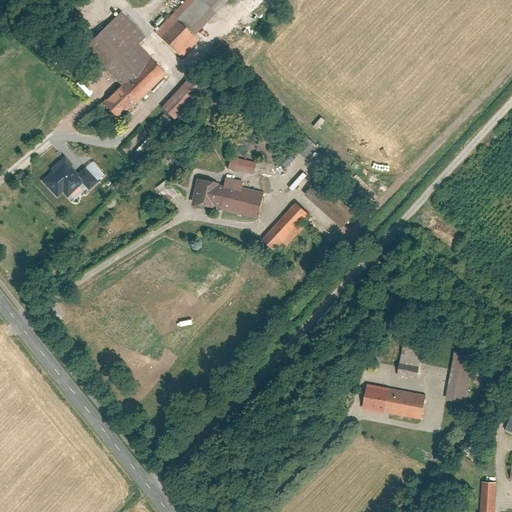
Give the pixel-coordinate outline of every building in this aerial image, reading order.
[(186,0),(172,15),(192,34),(223,0),(186,0)] [(86,44),(122,82),(149,57),(136,44),(144,36),(120,11),(86,44)] [(172,15),(156,32),(181,56),(197,39),(192,34),(172,15)] [(117,119),(165,74),(149,57),(122,82),(101,102),(117,119)] [(206,84),(193,72),(163,105),(176,117),(206,84)] [(139,154),(135,150),(148,136),(141,130),(124,150),(134,160),(139,154)] [(141,154),(153,141),(148,137),(136,150),(141,154)] [(228,155),(227,166),(255,170),(257,159),(228,155)] [(77,173),(64,158),(52,168),(54,170),(43,180),(55,194),(62,188),(67,194),(80,182),(74,175),(77,173)] [(96,179),(85,167),(77,175),(88,187),(96,179)] [(340,183),(325,170),(305,193),(345,227),(358,211),(334,190),(340,183)] [(199,175),(193,202),(256,217),(263,190),(199,175)] [(161,192),(169,201),(176,194),(168,185),(161,192)] [(299,200),(268,234),(281,246),(312,212),(299,200)] [(408,328),(398,377),(418,381),(427,332),(408,328)] [(172,355),(186,341),(183,338),(169,351),(172,355)] [(370,364),(381,366),(384,351),(373,348),(370,364)] [(478,354),(456,350),(447,398),(469,402),(478,354)] [(368,385),(363,410),(422,420),(426,396),(368,385)] [(480,511),(494,511),(497,485),(482,484),(480,511)]
